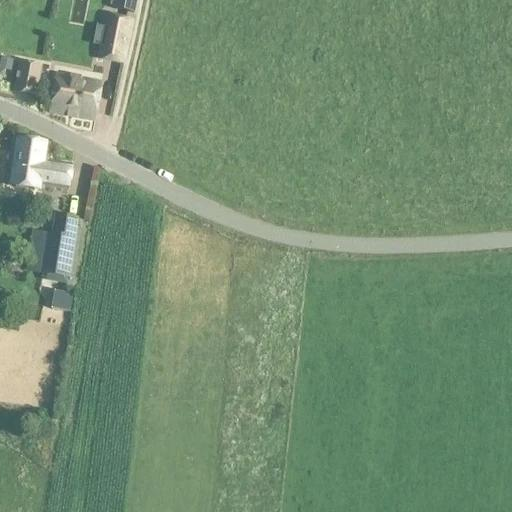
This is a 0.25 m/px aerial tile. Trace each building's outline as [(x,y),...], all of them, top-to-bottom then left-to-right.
[(132,14),(134,0),(114,0),(113,10),(132,14)] [(130,22),(107,17),(104,30),(110,31),(107,49),(101,47),(98,60),(122,64),(130,22)] [(42,66),(19,62),(13,94),(35,98),(42,66)] [(101,84),(57,76),(50,113),(93,121),(101,84)] [(70,166),(46,163),(48,146),(12,141),(6,185),(42,190),(43,187),(66,190),(70,166)] [(66,278),(75,219),(55,216),(52,235),(34,232),(28,272),(66,278)] [(74,297),(55,294),(52,312),(71,315),(74,297)]
